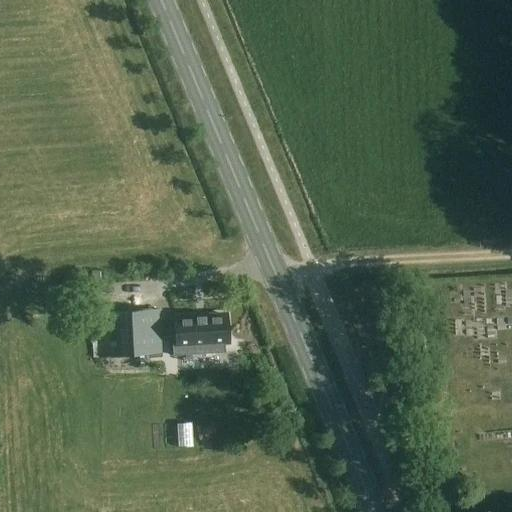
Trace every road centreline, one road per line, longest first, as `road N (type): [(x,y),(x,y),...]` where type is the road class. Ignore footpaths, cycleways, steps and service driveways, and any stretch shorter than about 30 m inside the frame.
road 1 (secondary): [(374,511),(161,0)]
road 2 (track): [(311,268),(511,254)]
